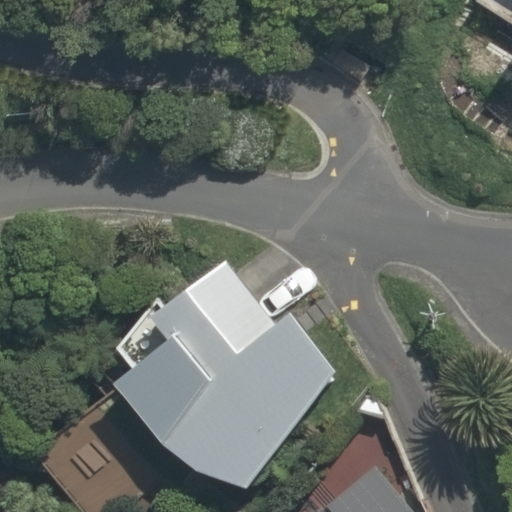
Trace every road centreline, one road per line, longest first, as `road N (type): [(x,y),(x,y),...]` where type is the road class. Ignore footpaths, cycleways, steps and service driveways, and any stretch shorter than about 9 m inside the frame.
road 1 (residential): [(0,43),(88,63),(189,66),(302,83),(347,123),(355,142),(347,208)]
road 2 (residential): [(0,181),(152,177),(347,208)]
road 3 (residential): [(454,511),(408,395),(344,275),(347,208)]
road 4 (residential): [(347,208),(413,235),(511,256)]
